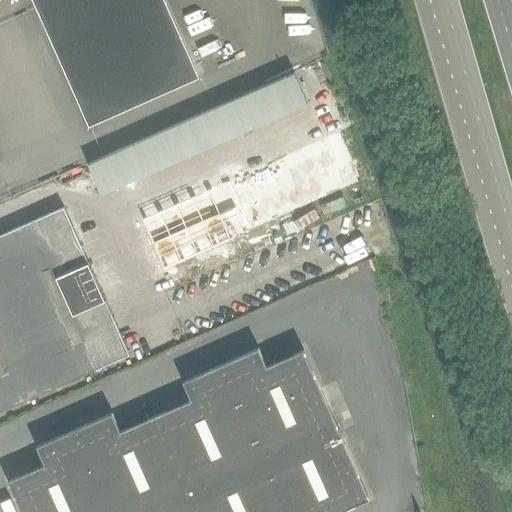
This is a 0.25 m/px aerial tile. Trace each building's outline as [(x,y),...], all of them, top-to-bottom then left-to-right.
[(32,0),(89,126),(199,77),(164,0),(32,0)] [(294,73),(275,81),(288,111),(308,102),(294,73)] [(270,119),(288,111),(275,81),(257,89),(270,119)] [(251,127),(270,119),(257,89),(238,98),(251,127)] [(232,136),(251,127),(238,98),(219,106),(232,136)] [(214,144),(232,136),(219,106),(201,114),(214,144)] [(195,152),(214,144),(201,114),(182,122),(195,152)] [(177,160),(195,152),(182,122),(163,131),(177,160)] [(158,169),(177,160),(163,131),(145,139),(158,169)] [(339,132),(323,139),(333,161),(334,164),(340,161),(350,157),(346,148),(339,132)] [(139,177),(158,169),(145,139),(126,147),(139,177)] [(317,142),(307,146),(317,171),(334,164),(333,161),(323,139),(317,142)] [(298,150),(290,154),(301,178),(317,171),(307,146),(298,150)] [(121,185),(139,177),(126,147),(107,155),(121,185)] [(290,154),(274,161),(285,186),(301,178),(290,154)] [(101,194),(121,185),(107,155),(88,164),(101,194)] [(340,161),(334,164),(341,180),(345,189),(361,181),(350,157),(340,161)] [(274,161),(257,168),(268,193),(285,186),(274,161)] [(334,164),(317,171),(328,196),(345,189),(341,180),(334,164)] [(257,168),(241,175),(252,200),(268,193),(257,168)] [(317,171),(301,178),(312,203),(328,196),(317,171)] [(241,175),(225,183),(235,207),(252,200),(241,175)] [(301,178),(285,186),(295,210),(312,203),(301,178)] [(225,183),(208,190),(219,215),(235,207),(225,183)] [(285,186),(268,193),(279,218),(295,210),(285,186)] [(208,190),(192,197),(203,222),(219,215),(208,190)] [(268,193),(252,200),(263,225),(279,218),(268,193)] [(192,197),(176,204),(186,229),(203,222),(192,197)] [(252,200),(235,207),(246,232),(263,225),(252,200)] [(176,204),(159,212),(170,236),(186,229),(176,204)] [(0,235),(0,411),(129,355),(112,318),(63,207),(0,235)] [(235,207),(219,215),(230,239),(246,232),(235,207)] [(159,212),(143,219),(154,244),(170,236),(159,212)] [(219,215),(203,222),(214,247),(230,239),(219,215)] [(136,222),(120,229),(131,253),(146,246),(136,222)] [(203,222),(186,229),(197,254),(214,247),(203,222)] [(186,229),(170,236),(181,261),(197,254),(186,229)] [(170,236),(154,244),(164,268),(181,261),(170,236)] [(146,246),(131,253),(142,277),(157,271),(146,246)] [(22,511),(339,511),(369,499),(304,351),(266,367),(259,349),(184,382),(192,400),(121,432),(113,413),(38,446),(46,465),(9,481),(22,511)]
